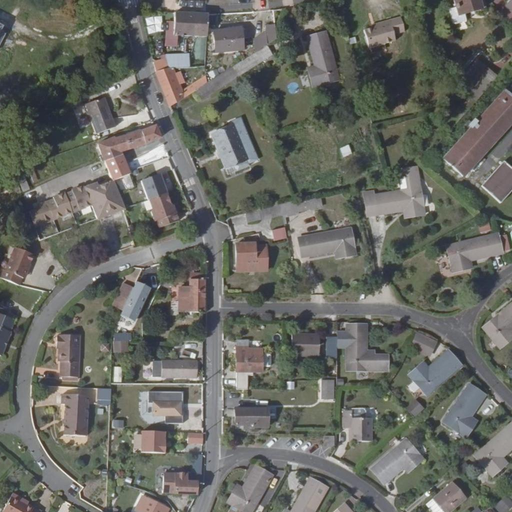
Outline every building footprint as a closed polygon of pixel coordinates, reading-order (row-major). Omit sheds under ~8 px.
[(453,0),(455,7),(458,16),(464,14),(481,10),(478,0),(453,0)] [(467,22),(464,14),(458,16),(455,7),(449,9),(452,23),(455,25),(467,22)] [(175,13),(174,22),(169,22),(168,23),(167,38),(173,39),(173,41),(176,41),(177,36),(207,37),(208,14),(175,13)] [(390,23),(367,29),(364,30),(368,48),(395,41),(394,35),(405,31),(401,17),(390,20),(390,23)] [(366,27),(367,29),(390,23),(390,20),(366,27)] [(265,26),(267,45),(276,39),(275,25),(265,26)] [(243,50),(241,29),(213,32),(215,53),(243,50)] [(307,38),(313,63),(315,67),(308,68),(313,87),(339,80),(325,33),(307,38)] [(233,67),(239,76),(272,55),(267,45),(233,67)] [(156,72),(169,69),(172,68),(189,67),(189,54),(166,55),(152,56),(156,72)] [(470,90),(494,90),(495,65),(471,65),(470,90)] [(228,70),(207,84),(195,91),(201,100),(239,76),(233,67),(228,70)] [(206,79),(207,84),(228,70),(225,67),(206,79)] [(207,84),(206,79),(206,77),(182,91),(179,84),(182,83),(178,73),(175,74),(172,68),(169,69),(156,72),(170,107),(195,91),(207,84)] [(511,99),(504,92),(477,121),(443,160),(463,177),(511,122),(511,99)] [(115,127),(105,98),(85,104),(96,134),(115,127)] [(225,169),(234,165),(247,160),(248,164),(257,159),(240,118),(232,122),(233,126),(211,135),(225,169)] [(44,138),(39,122),(17,130),(23,146),(44,138)] [(141,131),(140,129),(126,133),(126,136),(115,139),(114,138),(97,144),(101,156),(103,160),(104,162),(121,156),(120,152),(133,149),(145,144),(161,138),(156,126),(141,131)] [(154,161),(149,152),(134,160),(139,169),(154,161)] [(111,180),(112,182),(114,181),(129,174),(121,156),(104,162),(111,180)] [(249,166),(248,164),(247,160),(234,165),(237,172),(249,166)] [(500,203),(511,190),(511,168),(504,161),(481,186),(500,203)] [(114,181),(112,182),(111,180),(107,182),(99,162),(92,164),(100,185),(105,184),(108,190),(116,187),(114,181)] [(374,196),(373,192),(364,193),(367,216),(404,211),(405,218),(424,215),(417,167),(397,171),(401,191),(374,196)] [(125,209),(116,187),(108,190),(117,212),(125,209)] [(179,221),(176,214),(173,215),(170,209),(171,206),(167,193),(149,200),(152,210),(150,211),(154,222),(156,222),(159,229),(179,221)] [(280,204),(282,216),(323,207),(320,197),(320,196),(305,199),(297,201),(280,204)] [(261,221),(282,216),(280,204),(258,209),(259,211),(245,214),(247,223),(261,220),(261,221)] [(480,231),(491,231),(491,222),(480,222),(480,231)] [(259,234),(259,235),(260,241),(271,242),(287,239),(285,228),(259,234)] [(301,258),(335,251),(339,251),(340,258),(355,255),(350,229),(298,238),(301,258)] [(465,262),(469,261),(503,253),(510,251),(506,235),(499,236),(498,234),(447,246),(452,273),(467,269),(465,262)] [(235,244),(236,272),(267,271),(266,245),(256,246),(255,243),(235,244)] [(33,255),(15,248),(6,271),(3,270),(0,277),(0,278),(19,286),(22,278),(23,279),(33,255)] [(179,298),(178,312),(204,313),(205,280),(190,279),(189,279),(189,288),(179,287),(179,298)] [(123,283),(112,306),(122,311),(134,288),(123,283)] [(148,290),(136,284),(134,288),(122,311),(121,314),(134,320),(148,290)] [(170,312),(178,312),(179,298),(171,297),(170,312)] [(511,303),(483,328),(500,349),(511,338),(511,332),(510,330),(511,329),(511,303)] [(15,320),(0,314),(0,356),(2,357),(5,347),(3,346),(5,342),(7,342),(11,332),(10,332),(15,320)] [(366,355),(366,352),(366,325),(347,325),(347,371),(387,371),(387,356),(373,356),(366,355)] [(409,345),(413,347),(421,334),(417,332),(409,345)] [(291,334),(291,357),(319,357),(320,335),(291,334)] [(421,334),(413,347),(423,353),(431,340),(421,334)] [(78,378),(80,336),(59,335),(59,336),(57,336),(57,345),(59,345),(58,349),(58,362),(61,362),(60,377),(78,378)] [(336,359),(336,339),(326,339),(326,359),(336,359)] [(112,341),(112,351),(124,352),(124,342),(112,341)] [(101,343),(101,351),(109,352),(109,344),(101,343)] [(247,347),(236,346),(236,372),(262,372),(262,367),(262,354),(262,349),(247,349),(247,347)] [(425,370),(420,366),(408,376),(426,396),(461,366),(448,351),(428,368),(425,370)] [(269,354),(262,354),(262,367),(269,367),(271,366),(271,355),(269,354)] [(197,362),(161,361),(161,378),(197,378),(197,362)] [(114,367),(115,382),(123,382),(122,366),(114,367)] [(334,381),(321,380),(321,400),(334,400),(334,381)] [(465,438),(474,425),(468,421),(470,417),(485,395),(469,385),(443,423),(465,438)] [(112,405),(112,389),(98,389),(97,405),(112,405)] [(89,396),(61,395),(61,405),(65,405),(63,436),(86,437),(89,396)] [(194,397),(178,396),(177,415),(193,415),(194,397)] [(414,398),(405,405),(407,408),(416,400),(414,398)] [(407,408),(414,416),(423,408),(416,400),(407,408)] [(234,409),(234,426),(269,427),(269,410),(234,409)] [(343,429),(348,429),(350,429),(350,442),(372,441),(371,418),(351,419),(351,411),(343,411),(343,429)] [(131,421),(112,420),(112,428),(131,429),(131,421)] [(492,477),(504,466),(499,461),(502,458),(511,448),(511,422),(474,456),(492,477)] [(165,454),(165,442),(164,442),(164,432),(142,432),(141,453),(165,454)] [(190,444),(202,444),(203,434),(190,434),(190,444)] [(323,437),(324,447),(334,447),(334,437),(323,437)] [(407,465),(411,470),(423,459),(405,440),(371,469),(384,485),(403,468),(407,465)] [(388,449),(385,445),(378,451),(381,454),(388,449)] [(507,463),(502,458),(499,461),(504,466),(507,463)] [(242,511),(252,511),(273,476),(255,466),(243,488),(237,485),(227,503),(242,511)] [(163,473),(162,493),(197,495),(197,481),(200,481),(201,474),(163,473)] [(314,511),(327,489),(310,478),(290,511),(314,511)] [(433,499),(444,511),(450,511),(466,499),(452,482),(433,499)] [(13,494),(1,511),(35,511),(33,510),(34,508),(28,505),(22,502),(23,500),(13,494)] [(150,497),(143,494),(135,511),(137,511),(164,511),(167,508),(149,500),(150,497)] [(511,501),(506,495),(493,507),(498,511),(506,511),(511,507),(511,501)] [(431,511),(444,511),(433,499),(425,505),(431,511)]
